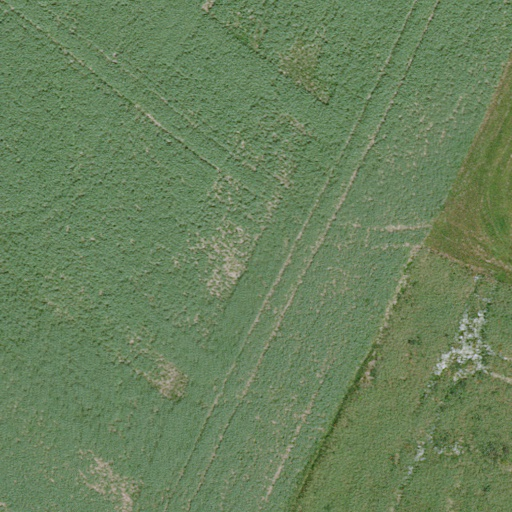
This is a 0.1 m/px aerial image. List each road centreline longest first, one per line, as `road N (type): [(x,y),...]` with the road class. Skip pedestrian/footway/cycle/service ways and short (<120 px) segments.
road 1 (track): [(452,240),(321,511)]
road 2 (track): [(511,266),(452,240),(511,98)]
